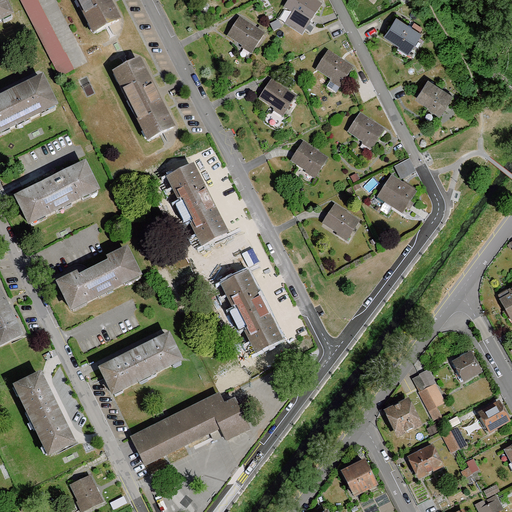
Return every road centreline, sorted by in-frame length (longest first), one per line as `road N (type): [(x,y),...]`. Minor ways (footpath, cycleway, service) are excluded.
road 1 (residential): [(331,357),(147,0)]
road 2 (residential): [(143,511),(0,224)]
road 3 (residential): [(335,0),(435,198)]
road 4 (residential): [(331,357),(434,222),(435,198)]
road 5 (residential): [(215,511),(331,357)]
road 6 (unclassified): [(361,421),(460,290)]
